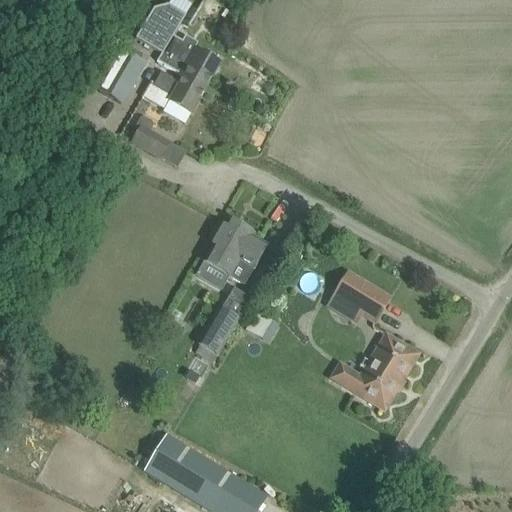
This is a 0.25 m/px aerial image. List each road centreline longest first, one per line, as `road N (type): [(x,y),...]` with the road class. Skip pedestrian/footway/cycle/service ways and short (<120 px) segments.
road 1 (unclassified): [(494,303),(235,169),(185,177)]
road 2 (unclassified): [(369,511),(494,303)]
